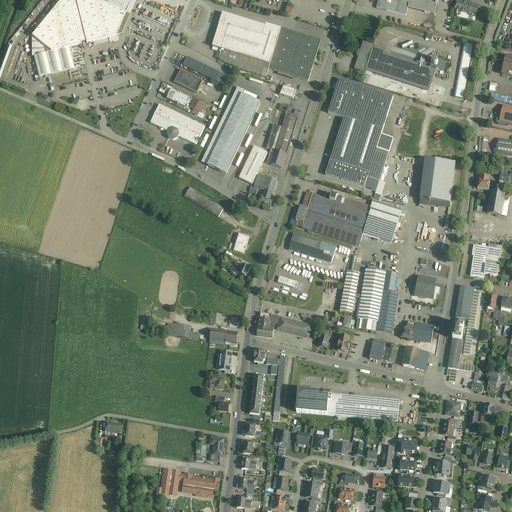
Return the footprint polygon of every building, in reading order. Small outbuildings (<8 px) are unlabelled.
[(105,4),(95,0),(61,0),(32,36),(32,57),(34,56),(39,77),(74,69),(69,48),(108,38),(116,36),(126,13),(105,4)] [(131,0),(106,0),(105,4),(126,13),(131,0)] [(399,0),(378,0),(376,9),(386,11),(406,16),(408,9),(409,4),(399,1),(399,0)] [(438,0),(399,0),(399,1),(409,4),(408,9),(435,15),(438,0)] [(470,3),(463,1),(463,2),(458,1),(457,2),(455,9),(456,11),(455,14),(456,16),(458,17),(460,16),(460,13),(467,15),(467,16),(476,18),(478,6),(472,4),(470,4),(470,3)] [(321,41),(281,29),(266,25),(266,27),(223,14),(213,47),(222,50),(270,65),(269,69),(279,72),(298,79),(308,82),(321,41)] [(363,43),(355,70),(365,73),(366,71),(372,50),(374,46),(363,43)] [(464,44),(456,91),(464,92),(473,45),(464,44)] [(270,65),(222,50),(219,60),(237,69),(266,78),(269,69),(270,65)] [(435,70),(372,50),(366,71),(429,91),(435,70)] [(188,56),(184,65),(187,67),(192,58),(188,56)] [(511,57),(506,56),(502,74),(511,76),(511,57)] [(192,58),(187,67),(191,68),(196,59),(192,58)] [(199,61),(196,59),(191,68),(195,70),(199,61)] [(203,63),(199,61),(195,70),(199,72),(203,63)] [(203,63),(199,72),(202,74),(207,65),(203,63)] [(207,65),(202,74),(206,76),(210,67),(207,65)] [(214,69),(210,67),(206,76),(210,78),(214,69)] [(206,83),(180,70),(174,82),(175,83),(197,94),(198,92),(200,88),(203,89),(206,83)] [(298,79),(279,72),(278,75),(297,81),(298,79)] [(393,97),(339,79),(337,84),(335,90),(328,113),(344,118),(350,99),(389,111),(393,97)] [(296,90),(284,86),(279,95),(293,99),(296,90)] [(194,100),(171,89),(167,99),(173,102),(173,101),(185,107),(186,106),(190,109),(190,108),(194,100)] [(236,91),(202,162),(226,174),(260,103),(242,94),(236,91)] [(456,91),(454,98),(463,99),(464,92),(456,91)] [(389,111),(350,99),(344,118),(325,175),(364,188),(367,178),(376,149),(381,135),(389,111)] [(205,105),(194,100),(190,108),(190,109),(201,114),(202,111),(203,111),(204,110),(204,109),(203,108),(205,105)] [(178,114),(160,105),(151,123),(160,128),(160,130),(163,132),(164,130),(169,132),(178,114)] [(511,108),(508,108),(508,107),(503,106),(500,108),(496,122),(498,125),(505,126),(505,124),(511,126),(511,125),(511,108)] [(205,127),(178,114),(169,132),(196,146),(205,127)] [(285,116),(270,165),(282,169),(297,120),(285,116)] [(376,149),(389,153),(393,139),(381,135),(376,149)] [(511,141),(498,139),(496,155),(511,157),(511,141)] [(267,153),(254,147),(239,179),(252,185),(253,183),(256,176),(267,153)] [(389,153),(376,149),(367,178),(379,182),(389,153)] [(455,164),(425,161),(420,200),(450,204),(455,164)] [(510,176),(500,175),(499,182),(509,183),(511,183),(511,176),(510,176)] [(267,179),(258,176),(256,176),(253,183),(255,184),(254,188),(254,189),(258,190),(263,191),(262,196),(261,196),(259,203),(270,207),(272,200),(278,183),(267,179)] [(379,182),(367,178),(364,188),(376,192),(379,182)] [(479,181),(478,181),(477,189),(489,191),(489,190),(489,187),(489,188),(490,183),(489,183),(479,181)] [(224,209),(190,188),(185,197),(219,217),(224,209)] [(495,191),(490,191),(486,214),(506,217),(509,199),(504,198),(505,193),(495,191)] [(301,209),(296,226),(302,228),(312,195),(307,193),(301,209)] [(330,200),(312,195),(302,228),(359,246),(363,235),(370,213),(344,205),(346,199),(332,194),(330,200)] [(402,211),(375,203),(373,210),(371,210),(370,213),(363,235),(379,241),(379,239),(391,243),(402,211)] [(301,209),(296,208),(290,224),(296,226),(301,209)] [(337,248),(294,234),(288,250),(331,264),(337,248)] [(249,238),(239,235),(236,245),(234,251),(244,254),(249,238)] [(502,249),(475,245),(470,277),(483,278),(484,276),(498,278),(502,249)] [(250,268),(243,265),(241,268),(238,273),(246,277),(250,268)] [(386,274),(366,270),(363,289),(383,292),(386,274)] [(347,272),(340,311),(352,314),(359,274),(347,272)] [(363,289),(358,319),(363,320),(364,315),(369,316),(369,317),(373,318),(374,317),(379,317),(377,332),(392,335),(398,295),(393,294),(397,274),(387,273),(386,274),(383,292),(363,289)] [(436,283),(418,280),(415,296),(433,299),(436,283)] [(470,288),(461,287),(456,319),(466,320),(470,288)] [(282,296),(271,293),(270,298),(275,300),(277,301),(277,300),(280,300),(282,296)] [(496,298),(489,296),(487,308),(494,309),(495,309),(496,303),(496,298)] [(511,306),(511,299),(503,298),(501,307),(511,309),(511,306)] [(505,317),(500,316),(501,312),(497,311),(497,312),(496,319),(496,320),(499,321),(499,324),(503,325),(505,317)] [(223,315),(212,314),(210,325),(221,326),(223,315)] [(279,317),(261,314),(260,319),(260,320),(259,324),(259,328),(258,328),(258,329),(257,336),(257,337),(258,337),(261,337),(264,337),(264,338),(265,338),(267,338),(268,338),(272,339),(275,324),(277,324),(277,323),(278,318),(279,317)] [(373,318),(369,317),(369,316),(364,315),(363,320),(358,319),(356,329),(377,332),(379,317),(374,317),(373,318)] [(304,324),(278,318),(277,323),(279,324),(303,330),(304,324)] [(352,320),(345,318),(343,327),(350,329),(352,320)] [(415,324),(408,322),(406,329),(414,331),(415,324)] [(178,325),(168,324),(166,336),(176,337),(178,325)] [(303,330),(279,324),(277,330),(301,336),(303,330)] [(312,326),(304,324),(303,330),(301,336),(309,338),(312,326)] [(434,327),(416,324),(415,324),(414,331),(413,338),(432,341),(434,327)] [(455,324),(448,369),(458,371),(463,341),(462,340),(464,326),(455,324)] [(191,327),(178,325),(176,337),(189,339),(191,327)] [(406,329),(403,328),(401,338),(402,339),(402,338),(407,340),(407,341),(410,341),(410,340),(412,341),(414,331),(406,329)] [(231,333),(213,331),(212,340),(216,341),(216,344),(221,344),(221,341),(229,342),(231,333)] [(238,334),(231,333),(229,342),(237,343),(238,334)] [(329,338),(321,336),(319,347),(327,349),(329,338)] [(349,338),(341,336),(337,351),(346,353),(346,351),(348,351),(350,343),(350,342),(348,342),(349,340),(349,338)] [(398,349),(373,343),(370,359),(395,365),(398,349)] [(428,354),(407,349),(403,366),(425,372),(428,354)] [(264,352),(255,350),(254,363),(263,364),(263,361),(265,361),(266,355),(264,355),(264,352)] [(221,353),(218,371),(230,372),(232,354),(221,353)] [(280,357),(277,388),(283,389),(286,358),(280,357)] [(509,377),(501,375),(500,383),(507,384),(506,386),(509,387),(511,380),(508,379),(509,377)] [(264,377),(254,376),(250,415),(259,416),(264,377)] [(494,377),(493,379),(490,378),(489,382),(489,384),(489,385),(488,386),(489,386),(488,386),(488,387),(487,392),(495,393),(495,392),(497,384),(498,378),(494,377)] [(225,379),(210,378),(210,383),(211,383),(215,384),(215,389),(215,390),(224,391),(225,379)] [(473,381),(464,379),(463,385),(465,386),(465,389),(471,390),(473,383),(473,381)] [(484,386),(477,384),(475,392),(482,393),(482,394),(482,393),(484,387),(484,386)] [(511,387),(509,387),(506,386),(502,399),(510,401),(511,401),(511,387)] [(283,390),(277,390),(274,412),(280,413),(283,390)] [(332,395),(298,392),(296,413),(327,416),(329,402),(331,402),(332,395)] [(399,401),(332,395),(331,402),(329,402),(327,416),(335,416),(341,417),(397,422),(399,401)] [(456,403),(447,402),(446,409),(460,411),(461,404),(456,403)] [(224,404),(220,403),(220,404),(219,411),(228,412),(229,404),(224,404)] [(494,407),(486,404),(483,415),(491,417),(491,416),(499,418),(501,409),(494,407)] [(460,411),(446,409),(445,416),(454,417),(459,418),(459,417),(460,411)] [(478,413),(471,412),(469,425),(476,426),(477,422),(478,413)] [(450,422),(444,421),(443,428),(453,430),(454,423),(450,422)] [(121,425),(106,423),(105,432),(120,435),(121,425)] [(507,429),(500,427),(498,437),(505,439),(507,429)] [(453,430),(443,428),(442,435),(448,436),(452,437),(453,430)] [(316,436),(314,450),(327,451),(329,438),(316,436)] [(224,440),(211,438),(210,445),(214,445),(212,455),(221,457),(222,457),(224,440)] [(402,440),(401,453),(416,454),(417,442),(402,440)] [(364,444),(356,443),(355,443),(356,443),(354,456),(353,457),(362,458),(362,457),(363,444),(364,444)] [(336,444),(335,455),(346,456),(347,446),(336,444)] [(391,470),(394,448),(384,446),(381,469),(391,470)] [(480,450),(468,447),(466,455),(472,456),(471,460),(476,461),(477,457),(478,457),(480,450)] [(378,451),(375,451),(375,450),(372,450),(369,450),(367,459),(377,460),(377,455),(378,451)] [(492,455),(485,453),(484,457),(483,463),(490,465),(490,463),(492,463),(493,459),(491,458),(492,455)] [(508,458),(500,456),(497,468),(499,468),(499,469),(503,470),(504,469),(506,470),(506,469),(508,462),(508,458)] [(400,460),(399,471),(414,472),(415,460),(400,460)] [(436,462),(434,476),(449,477),(450,463),(436,462)] [(179,481),(183,482),(182,493),(196,495),(196,496),(205,498),(205,496),(212,497),(213,490),(218,491),(220,480),(212,479),(212,480),(193,477),(193,476),(185,474),(184,475),(180,475),(180,472),(164,470),(161,489),(157,489),(156,497),(161,498),(161,495),(177,497),(179,481)] [(324,472),(313,470),(312,471),(312,473),(312,474),(312,478),(314,478),(322,479),(324,472)] [(356,476),(346,475),(345,483),(349,484),(355,484),(356,476)] [(382,478),(375,477),(373,487),(384,488),(385,478),(382,478)] [(401,477),(400,489),(415,490),(416,479),(401,477)] [(487,478),(483,477),(482,482),(494,485),(495,482),(494,482),(495,480),(487,478)] [(494,485),(482,482),(480,488),(492,490),(493,488),(494,485)] [(314,485),(307,484),(306,488),(307,488),(307,491),(318,492),(319,486),(319,485),(314,485)] [(448,490),(434,488),(433,493),(437,494),(446,495),(447,496),(448,490)] [(344,490),(341,489),(341,491),(340,499),(352,501),(354,491),(344,490)] [(318,492),(307,491),(306,493),(305,498),(312,499),(317,499),(318,492)] [(378,493),(372,493),(371,499),(382,501),(383,494),(378,493)] [(490,506),(492,499),(481,496),(479,503),(490,506)] [(276,497),(275,497),(274,503),(285,505),(285,502),(284,502),(285,498),(284,498),(276,497)] [(382,501),(371,499),(370,506),(376,507),(381,508),(382,501)] [(408,500),(407,500),(406,507),(405,508),(405,510),(406,511),(408,511),(409,510),(416,511),(417,501),(408,500)] [(447,510),(448,503),(434,501),(433,508),(447,510)] [(306,504),(304,503),(303,510),(313,511),(316,511),(318,506),(315,505),(306,504)] [(484,511),(488,511),(490,506),(479,503),(478,510),(484,511)]
